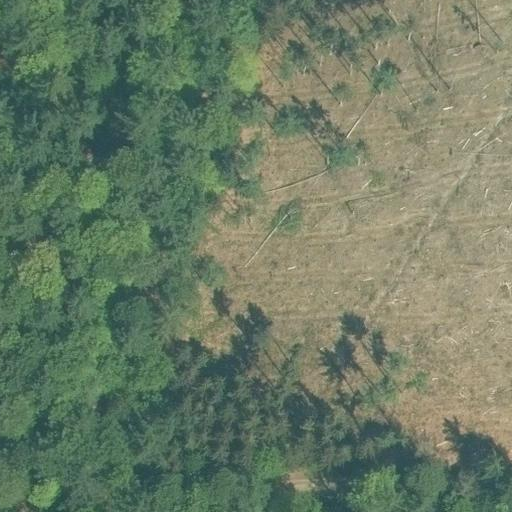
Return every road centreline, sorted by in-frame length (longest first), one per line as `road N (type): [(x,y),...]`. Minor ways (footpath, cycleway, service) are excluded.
road 1 (track): [(92,511),(229,486),(360,486)]
road 2 (track): [(360,486),(511,492)]
